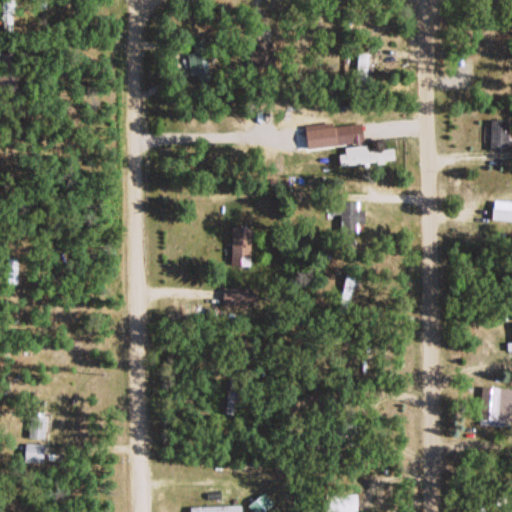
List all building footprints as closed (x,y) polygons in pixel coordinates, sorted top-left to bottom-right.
[(188,74),(196,73),(197,80),(208,79),(205,37),(191,38),(193,52),(187,53),(188,74)] [(271,41),(247,41),(247,65),(271,65),(271,41)] [(367,52),(355,51),(354,94),(365,94),(367,52)] [(489,118),(489,150),(507,150),(507,118),(489,118)] [(363,140),(361,123),(330,125),(332,143),(363,140)] [(394,160),(393,148),(345,150),(346,153),(338,153),(338,162),(394,160)] [(357,202),(339,202),(339,230),(357,230),(357,202)] [(511,220),(511,208),(490,207),(489,219),(511,220)] [(229,266),(250,266),(250,226),(229,226),(229,266)] [(17,281),(16,256),(6,257),(7,282),(17,281)] [(354,272),(343,271),(339,311),(350,312),(354,272)] [(511,424),(511,386),(479,386),(478,424),(511,424)] [(330,448),(360,429),(349,412),(319,431),(330,448)] [(28,437),(44,437),(44,415),(28,415),(28,437)] [(49,461),(49,443),(23,443),(23,461),(49,461)] [(324,511),(356,511),(356,494),(324,494),(324,511)]
